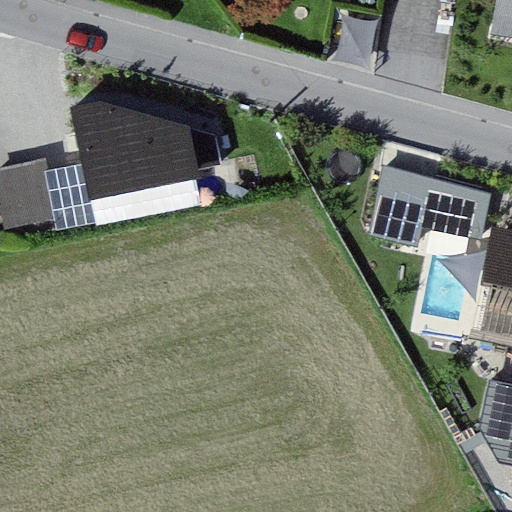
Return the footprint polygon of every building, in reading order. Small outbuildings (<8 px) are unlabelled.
[(86,104),(107,200),(215,177),(204,124),(111,99),(86,104)] [(63,157),(10,165),(19,223),(72,215),(63,157)] [(494,243),(508,194),(397,162),(382,210),(494,243)] [(511,227),(507,227),(490,328),(511,331),(511,227)] [(421,333),(473,344),(492,253),(440,243),(421,333)]
